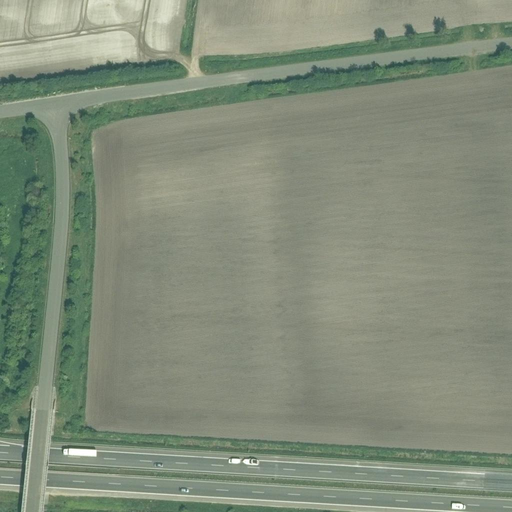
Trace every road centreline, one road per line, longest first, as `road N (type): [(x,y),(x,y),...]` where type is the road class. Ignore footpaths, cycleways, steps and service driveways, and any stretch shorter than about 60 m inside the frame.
road 1 (trunk): [(511,484),(0,453)]
road 2 (trunk): [(0,477),(511,508)]
road 3 (unclassified): [(511,40),(56,104)]
road 4 (unclassified): [(56,104),(62,230),(34,511)]
